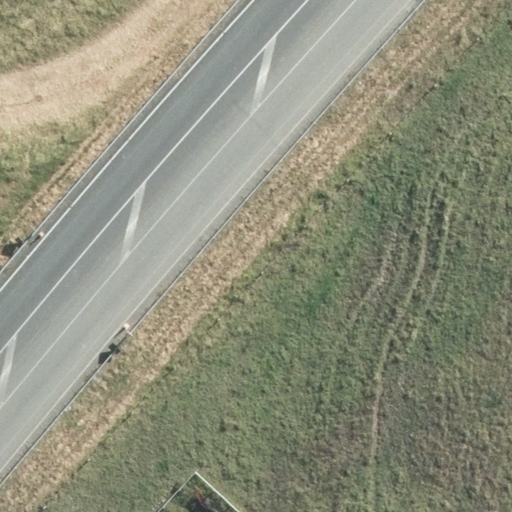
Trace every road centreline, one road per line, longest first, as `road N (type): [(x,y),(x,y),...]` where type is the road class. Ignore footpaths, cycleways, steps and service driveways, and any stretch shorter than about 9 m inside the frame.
road 1 (unclassified): [(0,364),(319,0)]
road 2 (trunk): [(322,0),(0,334)]
road 3 (trunk): [(0,206),(184,0)]
